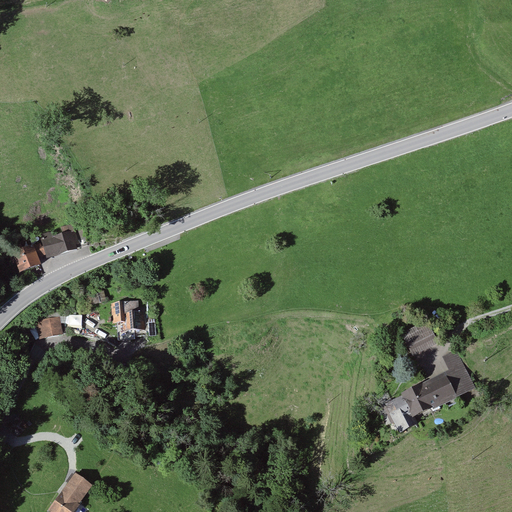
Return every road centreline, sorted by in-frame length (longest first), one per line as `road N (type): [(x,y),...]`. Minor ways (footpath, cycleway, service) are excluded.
road 1 (tertiary): [(0,320),(82,265),(511,109)]
road 2 (track): [(0,426),(46,345),(124,356),(172,341)]
road 3 (track): [(404,373),(437,357),(459,327),(511,308)]
